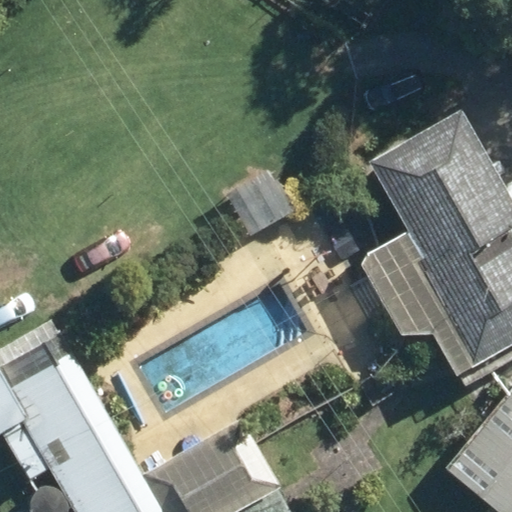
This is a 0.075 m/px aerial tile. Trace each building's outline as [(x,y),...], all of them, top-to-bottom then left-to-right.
[(511,156),(470,86),(373,144),(489,337),(511,323),(511,156)] [(270,169),(226,192),(251,240),(295,217),(270,169)] [(92,368),(67,382),(49,354),(24,370),(12,349),(0,356),(0,422),(9,417),(37,466),(62,451),(97,511),(157,511),(172,503),(92,368)] [(511,378),(455,447),(511,493),(511,378)] [(245,407),(162,455),(195,511),(201,511),(280,466),(245,407)]
